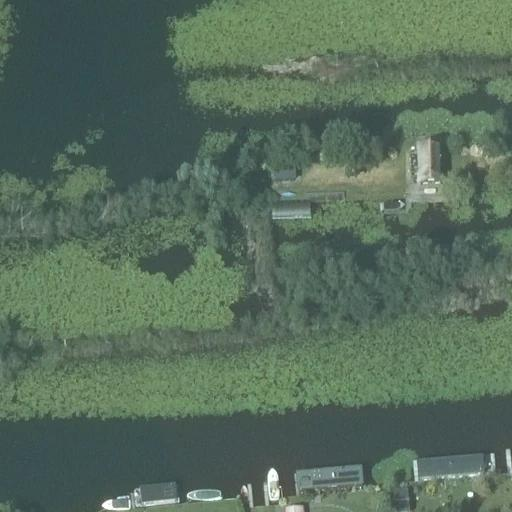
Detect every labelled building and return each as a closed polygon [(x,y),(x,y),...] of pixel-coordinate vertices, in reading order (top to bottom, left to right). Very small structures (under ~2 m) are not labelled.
[(426,154),(410,154),(410,177),(419,177),(419,186),(444,186),(444,154),(435,154),(435,150),(426,150),(426,154)] [(295,169),(273,170),(274,183),(295,182),(295,169)] [(461,479),(460,466),(429,468),(430,482),(461,479)] [(360,470),(296,476),(297,494),(362,488),(360,470)] [(394,511),(408,511),(408,492),(393,493),(394,511)]
